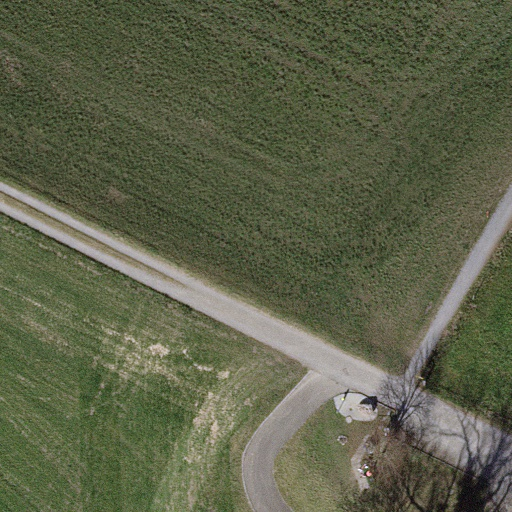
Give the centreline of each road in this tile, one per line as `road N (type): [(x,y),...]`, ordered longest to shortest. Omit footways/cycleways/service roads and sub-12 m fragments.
road 1 (track): [(0,196),(400,396)]
road 2 (track): [(275,511),(259,478),(267,446),(339,365)]
road 3 (track): [(400,396),(511,450)]
